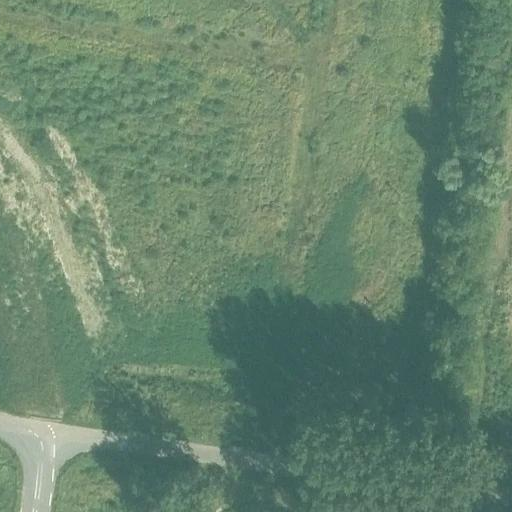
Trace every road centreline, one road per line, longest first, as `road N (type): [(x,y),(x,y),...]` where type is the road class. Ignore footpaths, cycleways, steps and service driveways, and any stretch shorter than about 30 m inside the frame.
road 1 (track): [(260,458),(321,0)]
road 2 (unclassified): [(260,458),(511,496)]
road 3 (unclassified): [(260,458),(42,428)]
road 4 (unclassified): [(42,428),(44,367),(0,251)]
